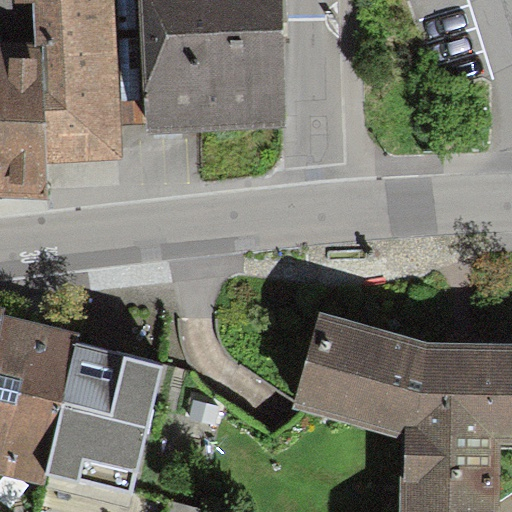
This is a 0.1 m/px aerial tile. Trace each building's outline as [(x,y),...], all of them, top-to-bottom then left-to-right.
[(17,0),(18,55),(63,176),(125,172),(123,127),(285,120),(284,43),(282,0),(17,0)] [(63,176),(18,55),(4,54),(0,54),(0,213),(49,215),(61,216),(63,176)] [(511,352),(450,352),(320,316),(291,420),(401,450),(401,511),(496,511),(496,454),(511,454),(511,352)] [(0,371),(13,322),(0,318),(0,371)] [(86,341),(13,322),(0,371),(0,474),(47,488),(86,341)] [(173,363),(86,341),(47,488),(97,501),(103,477),(141,487),(173,363)] [(230,413),(202,398),(194,411),(223,427),(230,413)]
